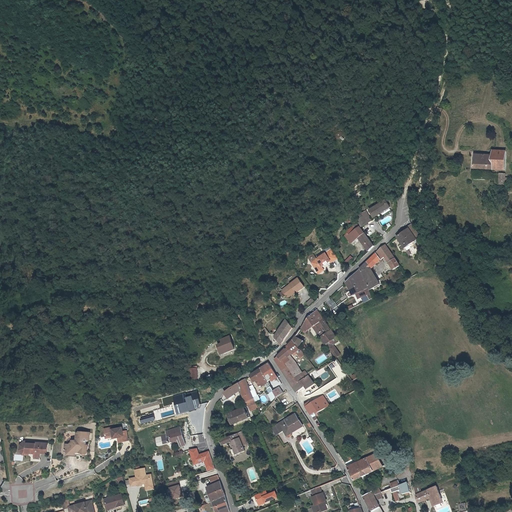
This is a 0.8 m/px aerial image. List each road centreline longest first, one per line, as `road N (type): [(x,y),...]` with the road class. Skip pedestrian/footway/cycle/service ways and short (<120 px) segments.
road 1 (residential): [(269,357),(401,225),(403,198)]
road 2 (residential): [(232,511),(209,419),(223,391),(269,357)]
road 3 (residential): [(269,357),(367,511)]
road 4 (track): [(415,169),(453,56),(457,30),(448,0)]
